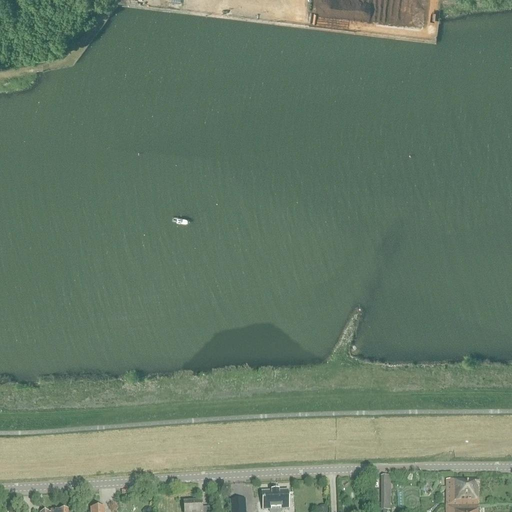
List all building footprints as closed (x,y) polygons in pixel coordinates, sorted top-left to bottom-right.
[(167,4),(165,9),(177,13),(179,7),(167,4)] [(390,511),(391,477),(381,477),(380,511),(390,511)] [(446,480),(446,506),(478,506),(478,480),(446,480)] [(280,511),(281,511),(281,509),(288,509),(287,493),(287,492),(286,492),(263,493),(262,493),(262,494),(263,510),(269,510),(270,511),(280,511)] [(245,511),(245,500),(230,501),(230,511),(245,511)] [(211,511),(211,508),(201,508),(201,502),(183,503),(184,511),(211,511)]
